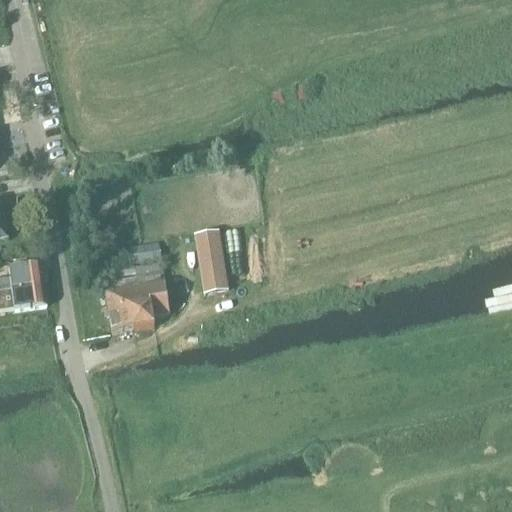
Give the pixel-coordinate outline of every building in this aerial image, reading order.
[(228,283),(212,223),(192,231),(209,288),(228,283)] [(128,251),(131,266),(160,262),(158,247),(128,251)] [(106,274),(109,295),(164,286),(161,265),(106,274)] [(0,294),(43,288),(40,268),(8,272),(10,282),(0,283),(0,294)] [(152,321),(169,318),(164,287),(105,296),(112,338),(153,331),(152,321)] [(43,288),(0,294),(0,314),(13,312),(14,314),(46,310),(43,288)]
